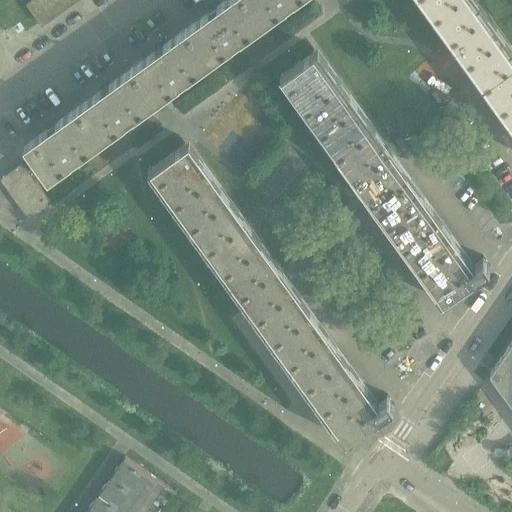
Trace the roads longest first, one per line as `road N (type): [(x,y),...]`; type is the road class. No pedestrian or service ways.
road 1 (residential): [(294,263),(374,380),(417,409)]
road 2 (residential): [(464,338),(349,199)]
road 3 (residential): [(414,151),(476,241),(511,262)]
road 4 (residential): [(18,85),(139,0)]
